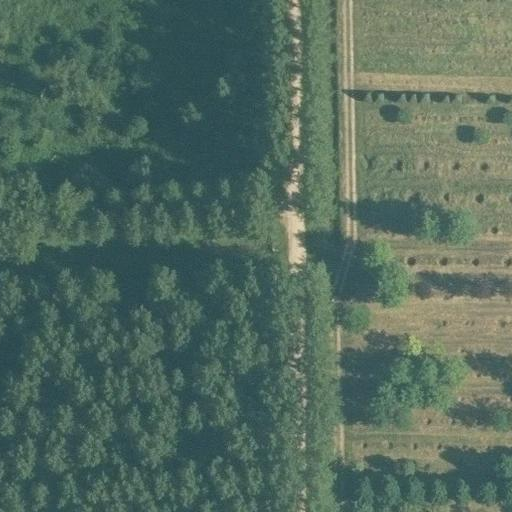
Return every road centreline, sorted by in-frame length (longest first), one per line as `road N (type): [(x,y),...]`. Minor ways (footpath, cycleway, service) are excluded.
road 1 (track): [(293,0),(297,511)]
road 2 (track): [(295,214),(0,226)]
